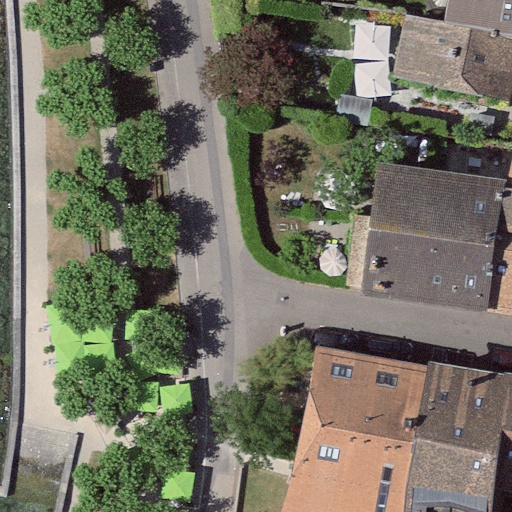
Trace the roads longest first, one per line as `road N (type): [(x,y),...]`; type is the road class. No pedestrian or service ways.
road 1 (residential): [(223,297),(511,327)]
road 2 (residential): [(223,297),(216,511)]
